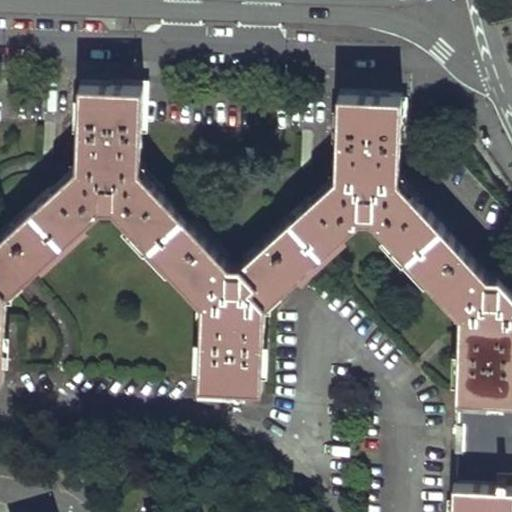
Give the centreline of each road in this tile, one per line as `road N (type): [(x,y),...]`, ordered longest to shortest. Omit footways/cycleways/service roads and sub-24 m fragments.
road 1 (secondary): [(0,2),(357,17),(391,24),(479,76),(505,76)]
road 2 (unknown): [(283,461),(302,392),(322,369),(357,369),(396,389),(401,511)]
